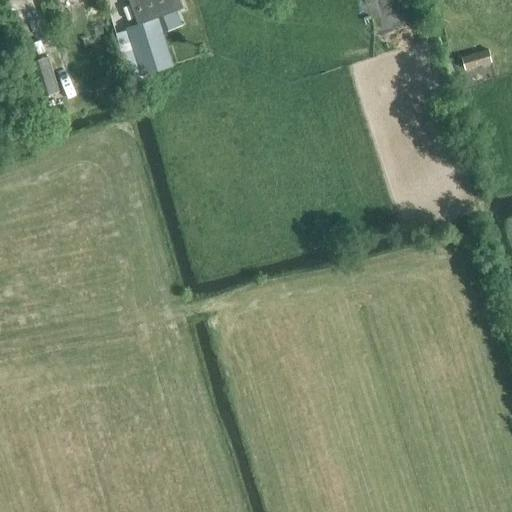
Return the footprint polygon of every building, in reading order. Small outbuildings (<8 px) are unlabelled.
[(127,0),(138,27),(127,31),(143,77),(184,61),(180,51),(195,45),(178,0),(127,0)] [(465,71),(492,63),(488,50),(461,58),(465,71)] [(60,91),(49,56),(28,62),(39,97),(60,91)] [(120,75),(94,81),(97,96),(123,90),(120,75)] [(13,121),(26,117),(18,90),(5,94),(13,121)] [(32,138),(28,124),(11,129),(15,143),(32,138)]
